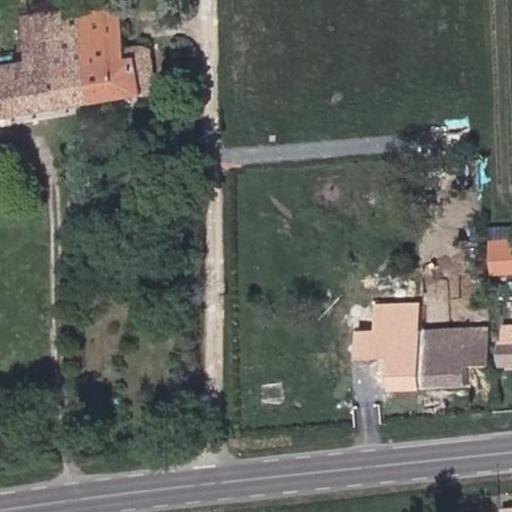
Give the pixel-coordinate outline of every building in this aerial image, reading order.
[(126,1),(57,12),(62,41),(88,37),(100,101),(161,91),(153,45),(134,48),(126,1)] [(34,45),(62,41),(57,12),(29,16),(34,45)] [(34,45),(39,76),(0,82),(0,118),(100,101),(88,37),(62,41),(34,45)] [(507,242),(496,242),(496,256),(508,255),(507,242)] [(508,267),(508,255),(496,256),(497,267),(508,267)] [(511,324),(502,325),(503,360),(511,359),(511,324)] [(469,378),(468,363),(492,362),(490,326),(361,332),(362,358),(391,357),(392,383),(469,378)]
